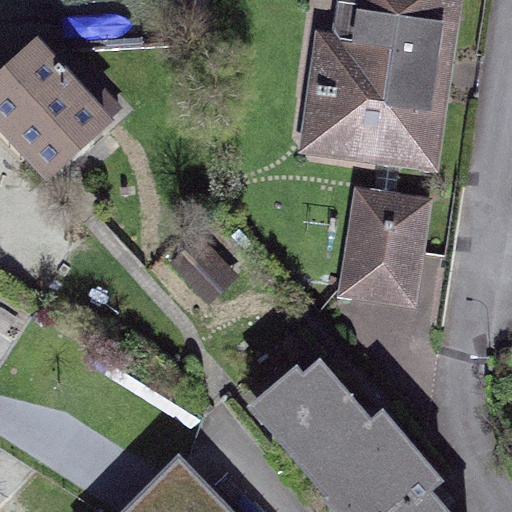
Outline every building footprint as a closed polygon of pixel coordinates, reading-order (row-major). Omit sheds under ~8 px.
[(335,37),(322,153),(444,166),(462,0),(359,0),(355,39),(335,37)] [(0,120),(50,175),(118,112),(59,48),(47,34),(0,75),(0,120)] [(436,213),(372,207),(363,302),(427,308),(436,213)] [(463,511),(330,357),(257,420),(337,511),(463,511)] [(236,511),(178,451),(118,511),(236,511)]
